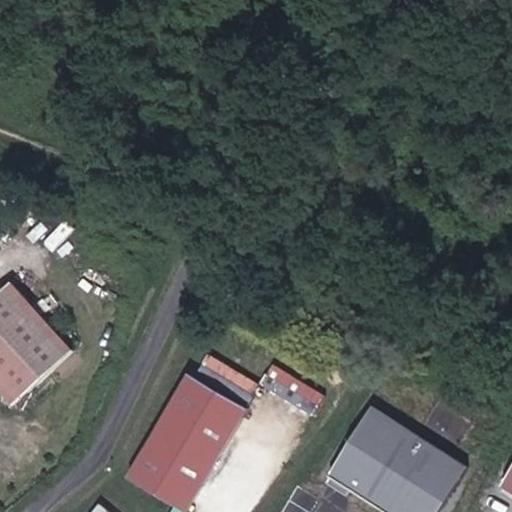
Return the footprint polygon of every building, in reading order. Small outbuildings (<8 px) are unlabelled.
[(0,388),(10,400),(69,345),(5,276),(0,280),(0,388)] [(275,362),(264,384),(322,415),(333,393),(275,362)] [(182,504),(244,399),(187,365),(124,470),(182,504)] [(406,511),(428,511),(468,453),(373,391),(328,461),(406,511)] [(511,455),(495,482),(511,492),(511,455)]
